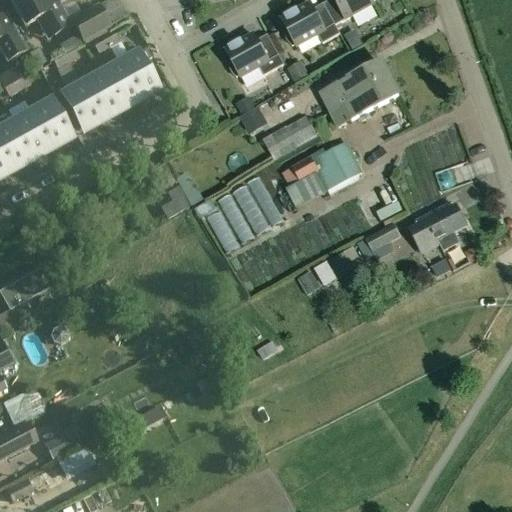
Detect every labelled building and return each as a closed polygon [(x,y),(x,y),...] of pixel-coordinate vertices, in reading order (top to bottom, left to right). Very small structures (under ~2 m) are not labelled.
[(74,27),(72,23),(61,4),(59,5),(57,1),(45,8),(40,0),(8,0),(24,29),(44,18),(54,38),(74,27)] [(332,0),(322,5),(335,27),(373,6),(371,3),(375,1),(373,0),(332,0)] [(312,11),(309,5),(296,12),(294,9),(282,16),(283,19),(281,21),(288,33),(284,35),(291,48),(295,46),(296,49),(317,37),(322,46),(339,36),(335,28),(335,27),(322,5),(312,11)] [(83,44),(110,29),(98,8),(72,23),(74,27),(80,38),(83,44)] [(0,54),(6,65),(27,53),(6,15),(0,18),(0,54)] [(228,50),(225,52),(232,65),(228,67),(235,79),(239,77),(240,80),(259,70),(264,78),(284,67),(267,37),(256,43),(253,36),(240,43),(238,40),(226,47),(228,50)] [(120,44),(116,37),(105,43),(110,50),(120,44)] [(83,44),(80,38),(61,48),(65,55),(84,45),(83,44)] [(95,49),(99,57),(110,50),(105,43),(95,49)] [(80,60),(75,53),(65,59),(69,66),(80,60)] [(138,55),(119,66),(138,101),(157,90),(138,55)] [(54,65),(58,72),(69,66),(65,59),(54,65)] [(295,83),(308,75),(301,62),(288,70),(295,83)] [(356,95),(388,78),(381,64),(348,80),(350,84),(339,90),(337,86),(320,94),(330,114),(358,99),(356,95)] [(119,111),(138,101),(119,66),(99,76),(119,111)] [(99,122),(119,111),(99,76),(80,87),(99,122)] [(358,99),(330,114),(337,128),(398,97),(388,78),(356,95),(358,99)] [(31,87),(27,80),(16,86),(20,93),(31,87)] [(20,93),(16,86),(5,92),(9,99),(20,93)] [(80,133),(99,122),(80,87),(61,98),(80,133)] [(70,138),(51,103),(32,114),(51,149),(70,138)] [(258,110),(239,120),(248,137),(267,127),(258,110)] [(32,114),(13,125),(32,160),(51,149),(32,114)] [(305,117),(262,141),(274,162),(317,137),(305,117)] [(32,160),(13,125),(0,131),(0,147),(13,171),(32,160)] [(0,177),(13,171),(0,147),(0,177)] [(345,160),(338,148),(323,155),(330,167),(317,174),(325,191),(359,173),(351,156),(345,160)] [(316,172),(308,158),(282,173),(289,187),(316,172)] [(208,203),(194,211),(200,221),(214,213),(208,203)] [(454,235),(466,228),(455,206),(451,208),(449,205),(416,221),(418,225),(409,230),(422,255),(440,246),(443,253),(459,245),(454,235)] [(393,226),(365,241),(371,254),(400,239),(393,226)] [(353,273),(343,254),(313,270),(323,289),(353,273)] [(11,311),(56,285),(46,268),(1,294),(11,311)] [(0,334),(18,324),(18,323),(33,314),(26,303),(0,318),(0,334)] [(266,341),(274,354),(286,347),(278,334),(266,341)] [(208,392),(220,383),(212,372),(200,381),(208,392)] [(43,416),(32,392),(3,406),(14,430),(43,416)] [(0,440),(0,464),(39,444),(29,426),(0,440)] [(36,469),(0,485),(10,508),(105,465),(92,437),(58,453),(64,465),(39,477),(36,469)]
